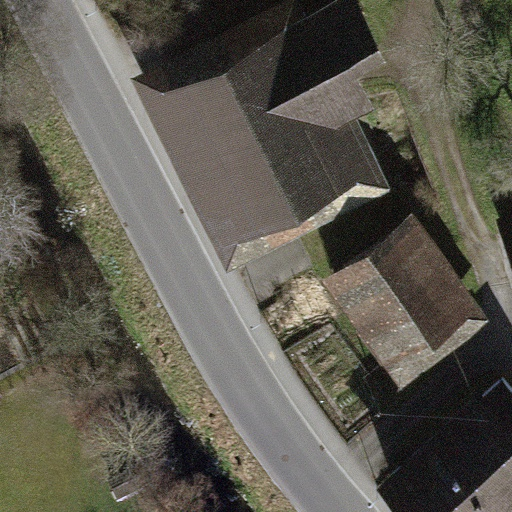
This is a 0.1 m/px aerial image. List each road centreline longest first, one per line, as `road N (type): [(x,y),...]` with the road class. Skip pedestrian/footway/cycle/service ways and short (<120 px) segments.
road 1 (tertiary): [(43,0),(243,379),(343,511)]
road 2 (unknown): [(503,350),(319,484)]
